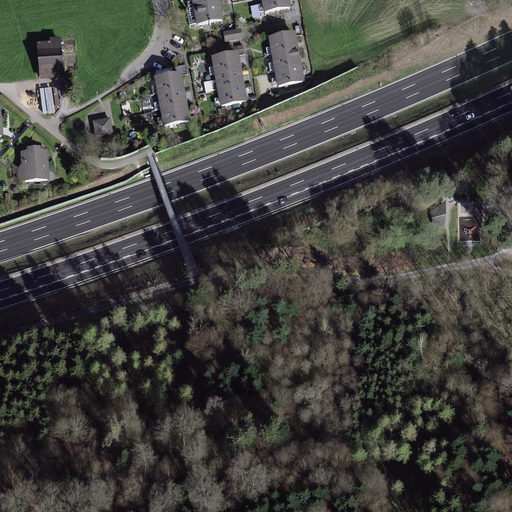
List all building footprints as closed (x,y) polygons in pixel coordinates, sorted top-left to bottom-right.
[(193,0),(195,11),(222,7),(220,0),(193,0)] [(265,0),(261,1),(264,18),(292,13),(290,0),(265,0)] [(195,11),(198,28),(224,24),(222,7),(195,11)] [(241,29),(224,31),(225,42),(243,39),(241,29)] [(270,38),(273,54),(300,50),(298,33),(270,38)] [(60,41),(35,43),(38,80),(63,78),(60,41)] [(273,54),(275,71),(303,67),(300,50),(273,54)] [(212,57),(215,74),(242,70),(240,53),(212,57)] [(275,71),(278,88),(306,83),(303,67),(275,71)] [(215,74),(217,91),(245,87),(242,70),(215,74)] [(157,77),(159,94),(185,90),(183,73),(157,77)] [(217,91),(220,108),(248,104),(245,87),(217,91)] [(159,94),(162,110),(188,106),(185,90),(159,94)] [(162,110),(165,127),(191,123),(188,106),(162,110)] [(110,118),(93,121),(96,139),(114,136),(110,118)] [(49,155),(20,156),(21,183),(50,182),(49,155)]
